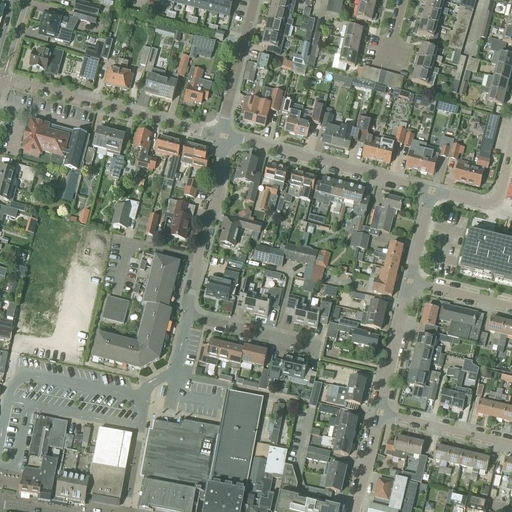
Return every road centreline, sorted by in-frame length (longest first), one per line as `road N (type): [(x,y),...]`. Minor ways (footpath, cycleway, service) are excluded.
road 1 (residential): [(225,136),(2,80)]
road 2 (residential): [(225,136),(432,191)]
road 3 (residential): [(126,511),(148,387),(172,376),(186,317)]
road 4 (residential): [(186,317),(225,136)]
road 5 (residential): [(225,136),(254,0)]
road 6 (residential): [(318,349),(186,317)]
road 7 (residential): [(379,413),(511,443)]
road 8 (residential): [(379,413),(410,283)]
road 9 (unknown): [(199,260),(129,247),(114,294)]
road 10 (residential): [(432,191),(487,205),(497,200),(511,150)]
